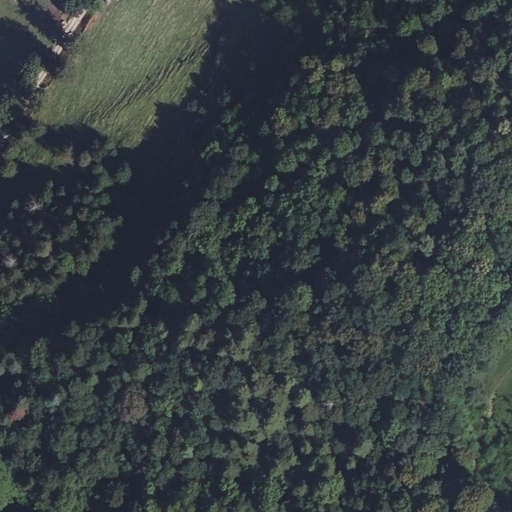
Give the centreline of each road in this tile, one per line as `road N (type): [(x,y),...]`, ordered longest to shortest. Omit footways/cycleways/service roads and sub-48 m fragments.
road 1 (track): [(444,0),(438,40),(405,104),(367,235),(340,264),(328,326),(340,350),(399,407),(467,511)]
road 2 (track): [(82,0),(0,137)]
